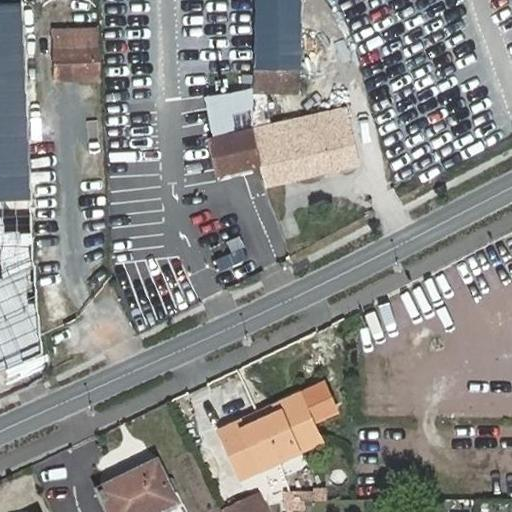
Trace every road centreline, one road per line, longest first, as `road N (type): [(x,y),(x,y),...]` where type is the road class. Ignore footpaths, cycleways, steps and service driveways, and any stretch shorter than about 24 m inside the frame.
road 1 (primary): [(0,434),(381,255),(511,184)]
road 2 (unknown): [(318,0),(395,216)]
